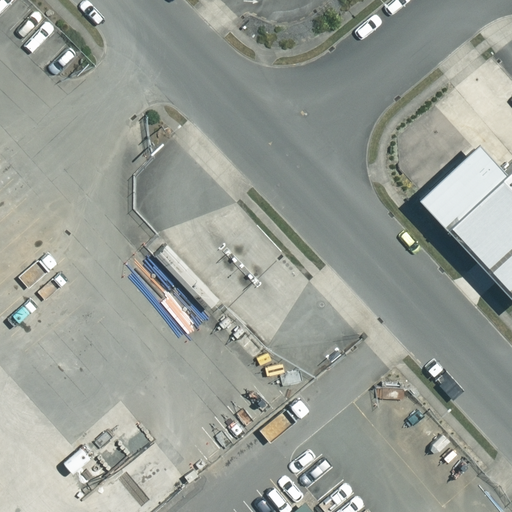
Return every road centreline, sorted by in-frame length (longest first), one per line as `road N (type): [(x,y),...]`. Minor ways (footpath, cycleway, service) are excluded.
road 1 (unclassified): [(279,153),(511,405)]
road 2 (unclassified): [(455,0),(279,153)]
road 3 (unclassified): [(125,0),(279,153)]
